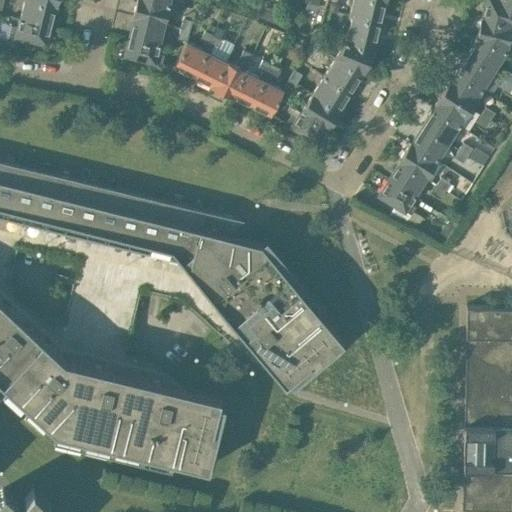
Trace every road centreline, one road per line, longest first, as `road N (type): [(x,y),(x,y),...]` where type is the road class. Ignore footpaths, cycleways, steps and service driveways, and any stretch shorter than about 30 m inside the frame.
road 1 (residential): [(335,181),(162,95),(81,82)]
road 2 (residential): [(335,181),(397,92),(442,0)]
